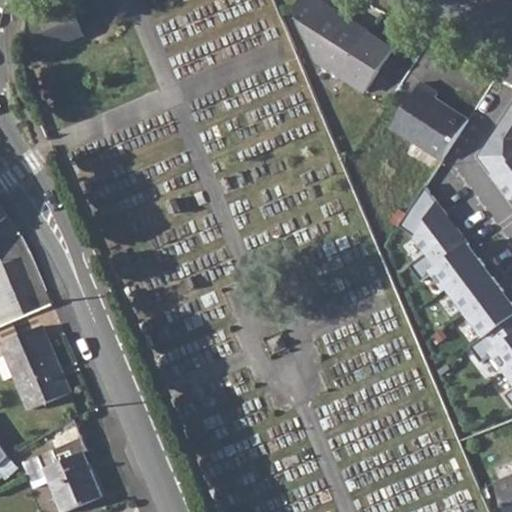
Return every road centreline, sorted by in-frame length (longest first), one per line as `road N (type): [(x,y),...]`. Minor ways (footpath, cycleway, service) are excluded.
road 1 (tertiary): [(180,511),(92,292)]
road 2 (tertiary): [(92,292),(68,216),(0,103)]
road 3 (tertiary): [(0,166),(92,292)]
